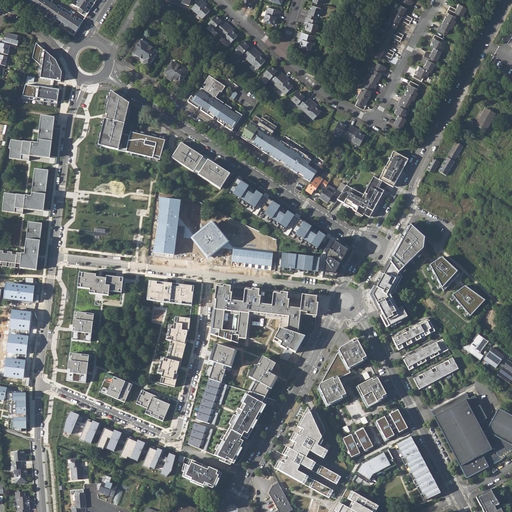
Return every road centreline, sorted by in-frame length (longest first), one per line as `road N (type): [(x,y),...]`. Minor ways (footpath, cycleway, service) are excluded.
road 1 (residential): [(106,71),(373,246)]
road 2 (residential): [(209,274),(197,356),(173,435),(38,383)]
road 3 (secondary): [(506,0),(373,246)]
road 4 (residential): [(440,0),(374,119),(332,101),(282,54)]
road 5 (secondary): [(346,299),(236,501)]
road 6 (residential): [(346,299),(457,496)]
road 7 (residential): [(82,79),(68,125),(53,256)]
road 8 (residential): [(53,256),(209,274)]
road 9 (residential): [(209,274),(331,289),(346,299)]
road 10 (residential): [(38,383),(42,511)]
road 11 (residential): [(53,256),(38,383)]
